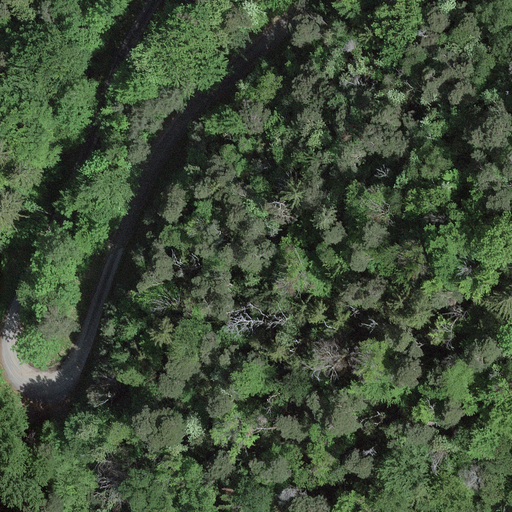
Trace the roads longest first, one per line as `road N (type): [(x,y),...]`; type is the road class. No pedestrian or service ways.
road 1 (track): [(9,351),(23,396),(62,388),(103,272),(180,126),(314,0)]
road 2 (unclassified): [(148,0),(11,329),(9,351)]
